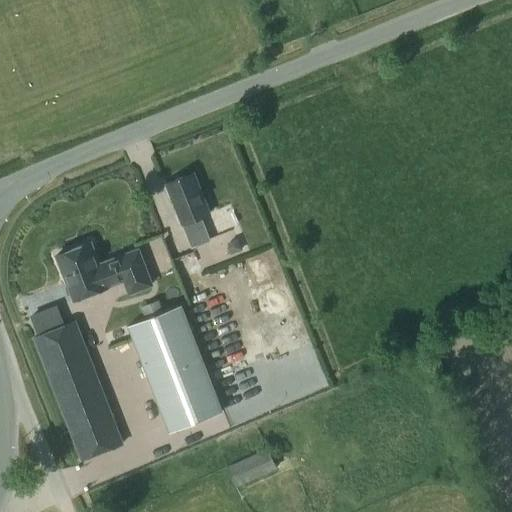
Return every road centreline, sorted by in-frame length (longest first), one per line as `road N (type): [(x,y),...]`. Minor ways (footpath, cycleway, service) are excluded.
road 1 (unclassified): [(0,199),(133,134),(466,0)]
road 2 (unclassified): [(42,511),(69,501),(0,332)]
road 3 (unclassified): [(0,472),(0,352)]
